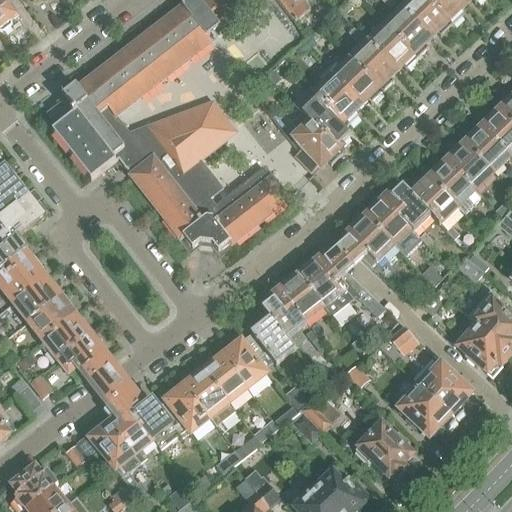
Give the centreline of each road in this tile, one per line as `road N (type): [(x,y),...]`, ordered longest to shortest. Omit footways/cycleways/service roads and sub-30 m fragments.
road 1 (residential): [(314,227),(511,32)]
road 2 (residential): [(511,419),(314,227)]
road 3 (residential): [(0,472),(150,353)]
road 4 (residential): [(197,318),(110,209),(77,215)]
road 5 (residential): [(0,103),(134,0)]
road 6 (residential): [(77,215),(66,240),(150,353)]
road 7 (residential): [(197,318),(314,227)]
road 8 (residential): [(77,215),(0,116)]
